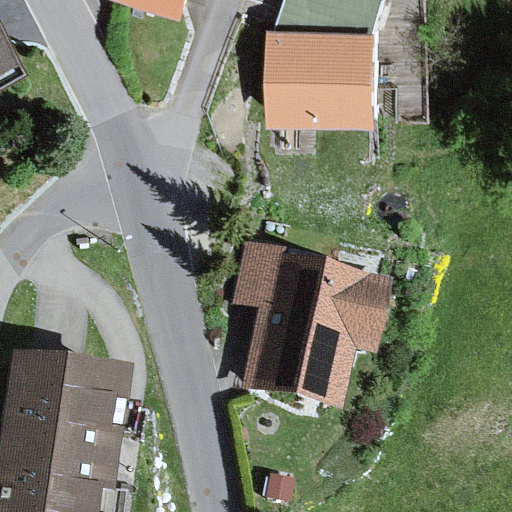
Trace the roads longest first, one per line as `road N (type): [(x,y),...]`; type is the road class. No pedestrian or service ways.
road 1 (residential): [(221,511),(136,174)]
road 2 (residential): [(136,174),(184,114),(226,0)]
road 3 (residential): [(136,174),(53,0)]
